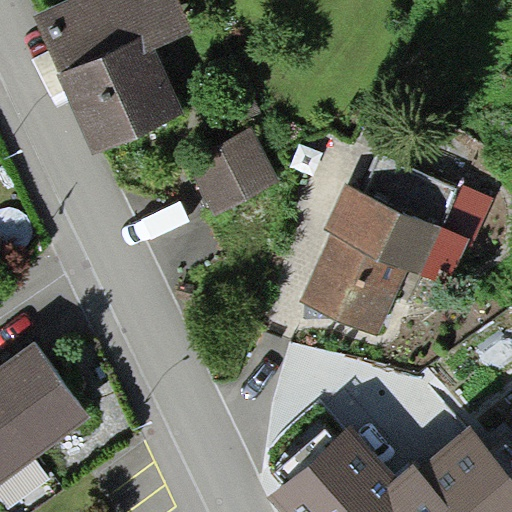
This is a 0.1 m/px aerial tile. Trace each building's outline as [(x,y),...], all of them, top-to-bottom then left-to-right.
[(189,40),(172,0),(74,0),(36,16),(97,160),(188,121),(159,53),(189,40)] [(277,178),(252,127),(192,156),(217,208),(277,178)] [(476,242),(350,187),(303,293),(388,330),(416,268),(456,286),(476,242)] [(0,484),(92,417),(39,344),(0,373),(0,484)] [(419,476),(368,419),(279,500),(289,511),(511,511),(511,457),(479,422),(419,476)]
